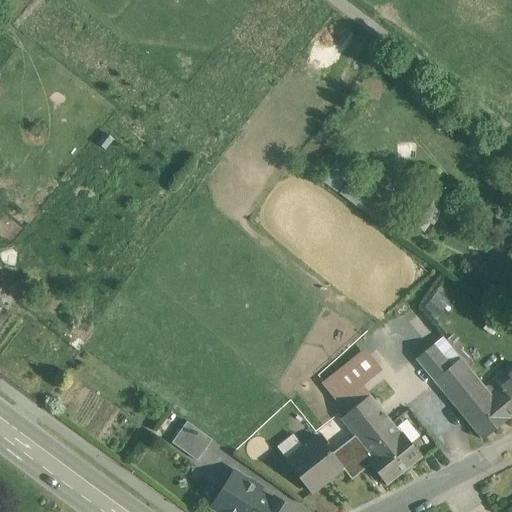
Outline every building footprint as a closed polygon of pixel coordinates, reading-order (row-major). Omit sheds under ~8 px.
[(443,337),(416,358),(434,380),(460,358),(443,337)] [(366,354),(337,377),(348,391),(378,368),(366,354)] [(492,397),(460,358),(434,380),(472,427),(498,405),(492,397)] [(511,380),(492,397),(498,405),(472,427),(483,440),(511,415),(511,373),(509,376),(511,380)] [(337,377),(311,397),(323,411),(348,391),(337,377)] [(369,396),(341,418),(355,436),(364,445),(391,423),(369,396)] [(410,411),(393,426),(399,434),(417,419),(410,411)] [(212,439),(187,421),(172,443),(197,461),(212,439)] [(393,426),(391,423),(364,445),(373,457),(368,460),(371,464),(387,484),(421,457),(402,433),(400,434),(399,434),(393,426)] [(364,445),(355,436),(332,454),(318,436),(304,447),(294,435),(278,448),(288,460),(286,461),(311,493),(343,468),(352,479),(371,464),(368,460),(373,457),(364,445)] [(261,490),(233,472),(212,506),(221,511),(246,511),(258,495),(261,490)] [(271,503),(258,495),(246,511),(290,511),(293,509),(275,497),(271,503)]
